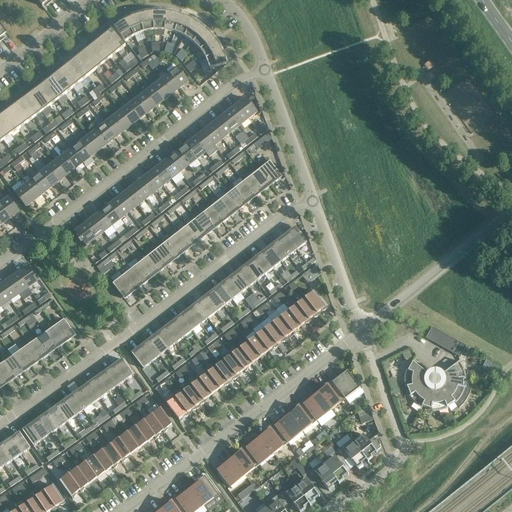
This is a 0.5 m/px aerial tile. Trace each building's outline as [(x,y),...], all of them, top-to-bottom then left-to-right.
[(54,1),(53,0),(36,0),(46,12),(48,9),(46,7),(54,1)] [(153,11),(139,15),(144,32),(154,30),(152,13),(153,13),(153,11)] [(167,11),(153,13),(152,13),(154,30),(164,30),(166,13),(167,13),(167,11)] [(166,13),(164,30),(174,33),(180,16),(181,14),(167,13),(166,13)] [(138,14),(126,20),(134,36),(144,32),(139,15),(139,14),(138,14)] [(180,16),(174,33),(184,37),(192,21),(193,21),(194,20),(180,16)] [(125,19),(114,28),(125,42),(134,36),(126,20),(125,19)] [(192,21),(184,37),(193,43),(204,29),(205,28),(193,21),(192,21)] [(11,39),(0,24),(0,42),(6,38),(8,41),(11,39)] [(204,29),(193,43),(200,50),(214,39),(215,38),(204,29)] [(125,46),(112,30),(104,36),(118,53),(125,46)] [(118,53),(104,36),(97,42),(110,59),(118,53)] [(214,39),(200,50),(206,59),(221,51),(223,50),(214,39)] [(110,59),(97,42),(89,48),(103,65),(110,59)] [(103,65),(89,48),(82,54),(95,71),(103,65)] [(182,49),(176,57),(179,59),(185,52),(182,49)] [(221,51),(206,59),(210,69),(228,63),(221,51)] [(188,54),(185,52),(179,59),(181,62),(188,54)] [(95,71),(82,54),(74,60),(88,77),(95,71)] [(135,58),(127,64),(131,69),(138,63),(138,62),(135,58)] [(88,77),(74,60),(67,66),(80,83),(88,77)] [(193,61),(185,67),(188,70),(195,64),(193,61)] [(131,69),(127,64),(122,68),(126,73),(131,69)] [(166,71),(169,75),(180,89),(188,82),(174,64),(166,71)] [(198,67),(195,64),(188,70),(190,73),(198,67)] [(80,83),(67,66),(59,72),(73,89),(80,83)] [(73,89),(59,72),(52,78),(65,95),(73,89)] [(116,73),(112,76),(116,81),(120,78),(116,73)] [(180,89),(169,75),(161,81),(171,95),(180,89)] [(116,81),(112,76),(107,80),(111,85),(116,81)] [(65,95),(52,78),(44,84),(57,101),(65,95)] [(171,95),(161,81),(152,87),(163,101),(171,95)] [(57,101),(44,84),(37,90),(49,107),(57,101)] [(101,85),(97,88),(101,93),(105,90),(101,85)] [(163,101),(152,87),(144,93),(155,108),(163,101)] [(101,93),(97,88),(92,92),(96,97),(99,95),(101,93)] [(49,107),(37,90),(29,95),(41,113),(49,107)] [(155,108),(144,93),(136,100),(147,114),(155,108)] [(41,113),(29,95),(21,101),(34,118),(41,113)] [(239,100),(235,104),(248,120),(256,113),(258,115),(260,113),(254,95),(247,101),(246,99),(241,102),(239,100)] [(86,97),(82,100),(85,105),(90,102),(86,97)] [(85,105),(82,100),(77,103),(81,108),(85,105)] [(147,114),(136,100),(128,106),(139,120),(147,114)] [(34,118),(21,101),(13,107),(26,124),(34,118)] [(248,120),(235,104),(231,107),(233,109),(228,112),(239,126),(248,120)] [(139,120),(128,106),(120,112),(131,126),(139,120)] [(26,124),(13,107),(6,113),(18,130),(26,124)] [(70,109),(66,112),(69,117),(74,114),(70,109)] [(69,117),(66,112),(61,115),(65,120),(69,117)] [(131,126),(120,112),(112,118),(123,132),(131,126)] [(239,126),(228,112),(224,116),(222,114),(218,117),(231,133),(239,126)] [(18,130),(6,113),(0,116),(0,121),(11,135),(18,130)] [(231,133),(218,117),(214,120),(216,122),(211,126),(222,140),(231,133)] [(123,132),(112,118),(104,125),(115,139),(123,132)] [(11,135),(0,121),(0,137),(3,141),(11,135)] [(54,121),(50,124),(54,129),(58,126),(54,121)] [(54,129),(50,124),(45,127),(49,132),(54,129)] [(115,139),(104,125),(96,131),(107,145),(115,139)] [(222,140),(211,126),(207,129),(205,127),(201,130),(214,146),(222,140)] [(214,146),(201,130),(197,133),(199,136),(194,139),(205,153),(214,146)] [(107,145),(96,131),(88,137),(99,151),(107,145)] [(39,132),(35,136),(38,140),(43,137),(39,132)] [(76,139),(80,143),(91,157),(99,151),(88,137),(84,132),(76,139)] [(38,140),(35,136),(30,139),(34,144),(38,140)] [(205,153),(194,139),(190,142),(188,140),(184,144),(197,160),(205,153)] [(91,157),(80,143),(72,150),(83,164),(91,157)] [(24,144),(19,147),(23,152),(27,149),(24,144)] [(197,160),(184,144),(180,147),(182,149),(177,152),(188,166),(197,160)] [(256,148),(254,144),(247,150),(250,153),(256,148)] [(23,152),(19,147),(15,150),(18,155),(23,152)] [(83,164),(72,150),(64,156),(75,170),(83,164)] [(188,166),(177,152),(173,156),(171,154),(167,157),(180,173),(188,166)] [(8,155),(4,159),(8,164),(12,160),(8,155)] [(75,170),(64,156),(56,162),(67,176),(75,170)] [(180,173),(167,157),(163,160),(165,162),(160,166),(171,180),(180,173)] [(67,176),(56,162),(48,168),(58,182),(67,176)] [(270,162),(259,170),(271,185),(279,178),(278,177),(280,175),(270,162)] [(171,180),(160,166),(156,169),(154,167),(150,170),(163,186),(171,180)] [(58,182),(48,168),(40,175),(50,189),(58,182)] [(163,186),(150,170),(146,173),(148,176),(143,179),(154,193),(163,186)] [(271,185),(259,170),(251,176),(263,191),(271,185)] [(50,189),(40,175),(31,181),(42,195),(50,189)] [(263,191),(251,176),(243,182),(255,197),(263,191)] [(154,193),(143,179),(139,182),(137,180),(133,184),(146,200),(154,193)] [(42,195),(31,181),(23,187),(34,201),(42,195)] [(255,197),(243,182),(235,189),(247,203),(255,197)] [(146,200),(133,184),(129,187),(131,189),(126,192),(137,206),(146,200)] [(34,201),(23,187),(15,194),(26,208),(34,201)] [(247,203),(235,189),(227,195),(239,210),(247,203)] [(137,206),(126,192),(122,196),(120,194),(116,197),(129,213),(137,206)] [(239,210),(227,195),(219,201),(231,216),(239,210)] [(129,213),(116,197),(112,200),(114,202),(109,206),(120,220),(129,213)] [(19,213),(9,198),(0,204),(10,219),(19,213)] [(231,216),(219,201),(211,208),(223,222),(231,216)] [(10,219),(0,204),(0,222),(2,225),(10,219)] [(120,220),(109,206),(105,209),(103,207),(99,210),(112,226),(120,220)] [(223,222),(211,208),(203,214),(215,229),(223,222)] [(112,226),(99,210),(95,213),(97,216),(92,219),(103,233),(112,226)] [(215,229),(203,214),(195,220),(207,235),(215,229)] [(103,233),(92,219),(88,222),(86,220),(82,223),(95,240),(103,233)] [(207,235),(195,220),(187,226),(198,241),(207,235)] [(95,240),(82,223),(78,227),(80,229),(75,233),(79,237),(77,239),(81,243),(82,242),(86,247),(95,240)] [(198,241),(187,226),(179,233),(190,247),(198,241)] [(294,230),(285,236),(297,251),(307,243),(297,230),(295,231),(294,230)] [(190,247),(179,233),(171,239),(182,254),(190,247)] [(297,251),(285,236),(277,242),(289,257),(297,251)] [(182,254),(171,239),(163,245),(174,260),(182,254)] [(289,257),(277,242),(269,248),(281,263),(289,257)] [(174,260),(163,245),(155,252),(166,266),(174,260)] [(281,263),(269,248),(261,255),(273,269),(281,263)] [(166,266),(155,252),(147,258),(158,272),(166,266)] [(273,269),(261,255),(253,261),(265,276),(273,269)] [(111,262),(109,258),(102,264),(104,267),(111,262)] [(158,272),(147,258),(139,264),(150,279),(158,272)] [(313,259),(307,264),(309,267),(316,262),(313,259)] [(265,276),(253,261),(245,267),(256,282),(265,276)] [(150,279),(139,264),(131,270),(142,285),(150,279)] [(321,275),(317,264),(302,276),(305,280),(306,281),(307,282),(308,282),(309,282),(310,282),(311,282),(312,281),(321,275)] [(256,282),(245,267),(237,273),(248,288),(256,282)] [(21,269),(16,272),(28,289),(37,282),(34,277),(36,276),(32,271),(30,272),(27,268),(22,271),(21,269)] [(142,285),(131,270),(123,277),(134,291),(142,285)] [(28,289),(16,272),(12,275),(13,277),(9,280),(19,295),(28,289)] [(248,288),(237,273),(229,280),(240,294),(248,288)] [(134,291),(123,277),(113,285),(123,298),(125,296),(126,298),(134,291)] [(19,295),(9,280),(4,283),(3,281),(0,282),(0,286),(10,301),(19,295)] [(240,294),(229,280),(221,286),(232,301),(240,294)] [(297,288),(293,283),(288,287),(292,292),(297,288)] [(10,301),(0,286),(0,305),(1,307),(10,301)] [(232,301),(221,286),(213,292),(224,307),(232,301)] [(313,292),(305,299),(317,314),(318,314),(321,311),(322,312),(324,312),(325,311),(327,310),(312,290),(312,291),(313,292)] [(224,307),(213,292),(205,298),(216,313),(224,307)] [(285,297),(281,292),(277,296),(281,301),(285,297)] [(281,301),(277,296),(272,299),(276,304),(281,301)] [(216,313),(205,298),(197,305),(208,319),(216,313)] [(317,314),(305,299),(297,305),(309,321),(310,320),(313,317),(314,318),(316,318),(317,317),(319,316),(318,314),(317,314)] [(208,319),(197,305),(189,311),(200,326),(208,319)] [(269,310),(265,305),(261,308),(265,313),(269,310)] [(309,321),(297,305),(289,311),(301,327),(305,323),(306,324),(308,324),(309,323),(311,322),(310,320),(309,321)] [(265,313),(261,308),(256,311),(260,317),(265,313)] [(200,326),(189,311),(181,317),(192,332),(200,326)] [(301,327),(289,311),(281,317),(293,333),(301,327)] [(192,332),(181,317),(172,323),(184,338),(192,332)] [(253,322),(249,317),(245,320),(249,326),(253,322)] [(293,333),(281,317),(273,324),(285,339),(293,333)] [(74,334),(64,320),(54,328),(64,343),(73,337),(72,335),(74,334)] [(249,326),(245,320),(240,324),(244,329),(249,326)] [(184,338),(172,323),(164,329),(176,344),(184,338)] [(285,339),(273,324),(265,330),(277,345),(281,342),(282,343),(284,343),(285,342),(287,341),(285,339)] [(432,327),(426,338),(460,357),(466,346),(432,327)] [(64,343),(54,328),(45,334),(56,349),(64,343)] [(176,344),(164,329),(156,336),(168,350),(176,344)] [(237,335),(233,330),(228,333),(232,338),(237,335)] [(277,345),(265,330),(256,336),(269,352),(273,348),(273,349),(276,349),(277,348),(279,347),(277,345)] [(232,338),(228,333),(224,337),(228,342),(232,338)] [(56,349),(45,334),(37,339),(48,355),(56,349)] [(168,350),(156,336),(148,342),(160,357),(168,350)] [(269,352),(256,336),(248,342),(260,358),(269,352)] [(236,344),(232,338),(228,342),(232,347),(236,344)] [(48,355),(37,339),(29,345),(39,361),(48,355)] [(160,357),(148,342),(140,348),(152,363),(160,357)] [(221,347),(216,342),(212,346),(216,351),(221,347)] [(260,358),(248,342),(240,349),(252,364),(260,358)] [(39,361),(29,345),(20,351),(31,366),(39,361)] [(216,351),(212,346),(207,349),(212,354),(216,351)] [(152,363),(140,348),(132,355),(143,369),(152,363)] [(252,364),(240,349),(232,355),(244,371),(252,364)] [(31,366),(20,351),(12,357),(23,372),(31,366)] [(204,352),(196,358),(200,363),(202,366),(210,360),(204,352)] [(244,371),(232,355),(224,361),(236,377),(236,376),(244,371)] [(23,372),(12,357),(4,363),(14,378),(23,372)] [(200,363),(196,358),(191,361),(195,367),(200,363)] [(123,360),(114,366),(125,381),(134,375),(123,360)] [(236,377),(224,361),(216,367),(228,383),(228,382),(232,380),(233,380),(235,380),(236,379),(238,378),(236,376),(236,377)] [(461,364),(459,362),(443,374),(443,376),(444,377),(444,378),(445,380),(443,380),(442,383),(444,384),(444,383),(463,388),(463,387),(464,380),(466,380),(466,379),(465,377),(465,375),(465,373),(464,371),(463,369),(462,367),(462,365),(461,364)] [(14,378),(4,363),(0,365),(0,375),(6,384),(14,378)] [(429,376),(412,363),(408,370),(406,369),(406,371),(405,372),(405,374),(404,376),(404,378),(404,380),(404,382),(404,384),(404,386),(405,388),(407,388),(407,387),(425,383),(425,382),(425,380),(425,379),(425,378),(427,379),(429,376)] [(125,381),(114,366),(106,372),(117,387),(125,381)] [(188,372),(184,367),(180,370),(184,376),(188,372)] [(228,383),(216,367),(208,373),(220,389),(224,386),(225,387),(227,387),(228,386),(230,384),(228,382),(228,383)] [(184,376),(180,370),(175,374),(179,379),(184,376)] [(336,376),(330,380),(346,400),(346,399),(360,388),(356,376),(355,377),(356,379),(354,380),(347,371),(338,378),(336,376)] [(117,387),(106,372),(98,378),(108,393),(117,387)] [(220,389),(208,373),(200,380),(212,395),(220,389)] [(108,393),(98,378),(89,384),(100,399),(108,393)] [(172,385),(168,379),(163,383),(168,388),(172,385)] [(212,395),(200,380),(192,386),(204,402),(204,401),(212,395)] [(346,400),(330,380),(325,385),(327,387),(318,394),(331,411),(345,400),(346,400)] [(427,382),(425,383),(407,387),(407,388),(410,395),(408,396),(409,398),(410,400),(412,401),(413,402),(414,403),(415,405),(417,406),(419,407),(422,409),(422,407),(430,390),(429,389),(428,388),(427,387),(427,386),(428,385),(427,382)] [(168,388),(163,383),(159,386),(163,392),(168,388)] [(441,386),(438,388),(439,390),(447,407),(454,402),(459,408),(460,407),(462,406),(463,404),(465,402),(467,400),(467,398),(468,397),(469,394),(470,393),(470,391),(471,389),(463,387),(463,388),(444,383),(444,384),(444,385),(443,386),(443,387),(442,388),(441,386)] [(100,399),(89,384),(81,390),(92,405),(100,399)] [(204,402),(192,386),(183,392),(195,408),(196,407),(200,404),(200,405),(203,405),(204,404),(206,403),(204,401),(204,402)] [(431,388),(430,390),(422,407),(430,409),(430,411),(431,411),(433,412),(436,412),(439,411),(441,411),(443,410),(445,410),(448,409),(447,407),(439,390),(438,390),(437,391),(435,391),(434,391),(434,389),(431,388)] [(92,405),(81,390),(73,396),(84,411),(92,405)] [(195,408),(183,392),(175,398),(187,414),(188,414),(192,411),(194,411),(196,410),(196,411),(197,409),(196,407),(195,408)] [(331,411),(318,394),(309,400),(307,398),(302,402),(317,422),(317,421),(331,411)] [(84,411),(73,396),(64,402),(75,417),(84,411)] [(149,402),(145,397),(140,400),(144,406),(149,402)] [(187,414),(175,398),(167,405),(166,403),(165,403),(180,422),(181,422),(179,420),(184,417),(184,418),(186,418),(188,417),(189,415),(188,414),(187,414)] [(144,406),(140,400),(136,403),(139,409),(144,406)] [(75,417),(64,402),(56,408),(67,423),(75,417)] [(317,422),(302,402),(296,406),(298,409),(289,415),(302,432),(316,422),(317,422)] [(359,418),(371,413),(368,404),(357,413),(359,418)] [(67,423),(56,408),(48,414),(59,429),(67,423)] [(173,428),(159,408),(160,410),(151,416),(163,432),(162,432),(164,434),(165,433),(167,432),(167,430),(167,429),(171,426),(173,428)] [(132,414),(128,409),(124,412),(127,417),(132,414)] [(127,417),(124,412),(119,415),(123,421),(127,417)] [(59,429),(48,414),(40,420),(50,435),(59,429)] [(302,432),(289,415),(281,422),(279,420),(273,424),(288,444),(289,444),(288,443),(302,432)] [(163,432),(151,416),(143,422),(155,438),(154,438),(155,440),(157,439),(158,438),(159,436),(158,435),(162,432),(163,432)] [(50,435),(40,420),(31,426),(42,441),(50,435)] [(115,426),(111,421),(107,424),(111,429),(115,426)] [(155,438),(143,422),(135,428),(146,444),(154,438),(155,438)] [(111,429),(107,424),(102,427),(106,433),(111,429)] [(288,444),(273,424),(267,428),(269,431),(261,437),(274,454),(288,444)] [(42,441),(31,426),(23,432),(34,447),(42,441)] [(146,444),(135,428),(127,434),(138,450),(146,444)] [(99,438),(95,433),(90,436),(94,441),(99,438)] [(20,434),(11,439),(22,455),(30,449),(20,434)] [(138,450),(127,434),(118,440),(130,456),(138,450)] [(94,441),(90,436),(86,439),(89,445),(94,441)] [(274,454),(261,437),(252,444),(250,442),(244,446),(260,466),(259,465),(274,454)] [(358,438),(352,442),(366,460),(368,463),(368,462),(372,458),(371,456),(375,452),(376,453),(377,453),(376,452),(381,448),(380,445),(378,439),(376,441),(373,438),(368,442),(363,437),(359,440),(358,438)] [(22,455),(11,439),(3,445),(13,461),(22,455)] [(130,456),(118,440),(110,446),(121,462),(122,464),(124,463),(125,462),(126,460),(125,459),(130,456)] [(351,440),(342,447),(336,451),(344,461),(349,458),(358,470),(363,466),(361,464),(366,460),(352,442),(351,440)] [(13,461),(3,445),(0,447),(0,459),(5,466),(13,461)] [(82,450),(78,445),(74,448),(77,453),(82,450)] [(121,462),(110,446),(101,452),(113,468),(112,468),(114,470),(115,469),(117,468),(117,466),(117,465),(121,462)] [(260,466),(244,446),(239,450),(241,453),(232,459),(245,476),(259,466),(260,466)] [(77,453),(74,448),(69,451),(73,457),(77,453)] [(344,461),(336,451),(322,462),(337,482),(339,485),(340,484),(339,484),(344,480),(342,478),(347,475),(348,475),(340,465),(344,461)] [(113,468),(101,452),(93,458),(105,474),(112,468),(113,468)] [(66,462),(62,456),(57,460),(61,465),(66,462)] [(105,474),(93,458),(85,464),(96,480),(105,474)] [(245,476),(232,459),(223,466),(221,463),(215,468),(231,489),(232,489),(231,487),(245,476)] [(61,465),(57,460),(52,463),(56,468),(61,465)] [(337,482),(322,462),(308,473),(316,483),(320,480),(329,492),(334,488),(333,486),(337,482)] [(96,480),(85,464),(77,469),(88,486),(96,480)] [(303,477),(308,473),(303,467),(298,471),(303,477)] [(48,474),(44,469),(34,476),(37,481),(48,474)] [(88,486),(77,469),(68,475),(80,491),(79,492),(80,494),(82,493),(82,492),(83,492),(84,490),(83,489),(88,486)] [(316,483),(308,473),(303,477),(306,481),(302,484),(300,482),(295,486),(309,504),(308,504),(310,507),(311,506),(310,506),(315,502),(313,500),(318,497),(319,497),(311,487),(316,483)] [(80,491),(68,475),(60,481),(58,479),(58,480),(72,500),(74,498),(75,498),(76,495),(75,495),(79,492),(80,491)] [(37,481),(34,476),(29,479),(33,484),(37,481)] [(200,483),(191,489),(204,506),(218,496),(219,497),(220,497),(204,476),(198,480),(200,483)] [(25,490),(21,484),(17,487),(20,493),(25,490)] [(53,486),(44,492),(55,508),(56,508),(60,505),(61,506),(63,506),(64,505),(66,504),(52,484),(53,486)] [(309,504),(295,486),(290,490),(291,492),(287,495),(284,491),(279,495),(287,505),(291,502),(298,511),(301,511),(305,510),(304,507),(308,504),(309,504)] [(20,493),(17,487),(12,490),(16,496),(20,493)] [(195,511),(204,506),(191,489),(182,495),(181,493),(175,497),(185,511),(195,511)] [(55,508),(44,492),(36,498),(45,511),(49,511),(52,511),(54,511),(55,511),(56,511),(57,510),(56,508),(55,508)] [(8,501),(4,495),(0,498),(0,499),(3,504),(8,501)] [(287,505),(279,495),(265,505),(266,508),(269,511),(285,511),(283,508),(287,505)] [(185,511),(175,497),(169,501),(171,504),(162,510),(163,511),(185,511)] [(45,511),(36,498),(27,503),(33,511),(45,511)] [(33,511),(27,503),(19,509),(20,511),(33,511)]
